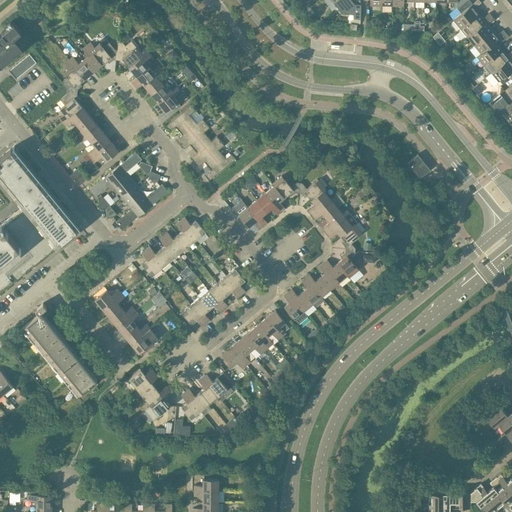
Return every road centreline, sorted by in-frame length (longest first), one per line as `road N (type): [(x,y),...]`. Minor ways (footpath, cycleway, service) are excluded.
road 1 (secondary): [(483,243),(325,385),(302,430),(291,511)]
road 2 (secondary): [(317,511),(331,431),(348,399),(370,371),(511,254)]
road 3 (residential): [(169,353),(181,366),(268,294),(272,274),(220,212),(205,210),(188,191)]
road 4 (tertiary): [(214,0),(274,73),(309,86),(377,92)]
road 5 (tertiary): [(511,196),(426,94),(383,68)]
road 6 (tertiary): [(383,68),(300,55),(241,0)]
road 7 (tertiary): [(377,92),(414,113),(483,199)]
road 8 (residential): [(142,118),(125,131),(94,96),(95,86),(119,76),(148,113)]
road 9 (residential): [(104,233),(16,127)]
